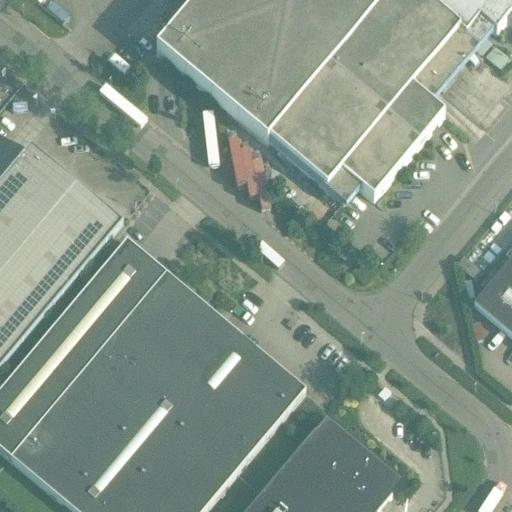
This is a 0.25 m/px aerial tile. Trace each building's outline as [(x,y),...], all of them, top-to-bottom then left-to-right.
[(444,122),(428,108),(470,59),(476,52),(490,35),(496,40),(506,29),(499,24),(511,10),(511,0),(203,0),(155,58),(267,152),(269,149),(343,211),(346,214),(360,196),(373,207),(444,122)] [(479,66),(497,81),(511,64),(494,49),(479,66)] [(17,140),(0,160),(0,188),(4,192),(35,155),(17,140)] [(35,155),(4,192),(19,204),(22,207),(53,170),(35,155)] [(53,170),(22,207),(40,222),(71,185),(53,170)] [(71,185),(40,222),(58,237),(89,200),(71,185)] [(0,188),(0,213),(6,219),(19,204),(4,192),(0,188)] [(6,219),(5,220),(44,253),(58,237),(40,222),(22,207),(19,204),(6,219)] [(0,226),(0,243),(31,270),(44,253),(5,220),(0,226)] [(0,271),(17,286),(31,270),(0,243),(0,271)] [(127,248),(0,398),(0,457),(65,511),(209,511),(303,401),(305,398),(281,377),(278,381),(272,376),(275,372),(221,327),(127,248)] [(511,264),(474,311),(511,342),(511,264)] [(0,299),(4,302),(17,286),(0,271),(0,299)] [(313,439),(252,511),(383,511),(391,502),(403,488),(327,423),(313,439)]
